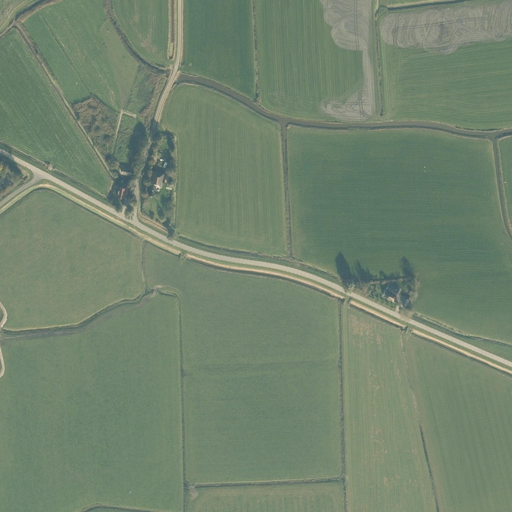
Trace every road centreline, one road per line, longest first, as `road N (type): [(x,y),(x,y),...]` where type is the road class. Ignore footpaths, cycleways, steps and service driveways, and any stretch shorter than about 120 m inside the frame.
road 1 (tertiary): [(511,364),(307,275),(194,250),(132,221)]
road 2 (unclassified): [(132,221),(177,63),(179,0)]
